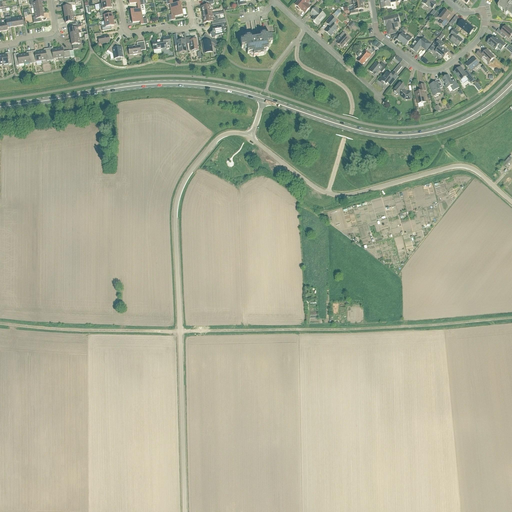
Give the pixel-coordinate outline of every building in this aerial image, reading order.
[(30,6),(33,6),(33,9),(42,8),(41,2),(39,3),(38,0),(36,0),(29,1),(30,6)] [(301,10),(305,13),(310,8),(306,4),(309,0),(300,0),(295,5),(301,10)] [(380,0),(382,9),(390,7),(390,4),(396,3),(395,0),(380,0)] [(433,0),(425,0),(423,3),(429,8),(430,7),(432,9),(436,4),(434,2),(435,1),(433,0)] [(511,0),(501,0),(498,7),(504,13),(504,14),(506,16),(507,14),(508,14),(511,17),(511,0)] [(169,5),(171,11),(181,10),(180,3),(172,4),(172,1),(166,2),(166,5),(169,5)] [(201,7),(202,13),(211,11),(210,6),(214,5),(213,2),(208,3),(208,6),(201,7)] [(73,3),(70,3),(63,5),(63,8),(63,13),(72,12),(71,6),(73,6),(73,3)] [(99,9),(100,14),(106,13),(106,10),(111,9),(110,3),(101,5),(102,8),(99,9)] [(364,9),(363,4),(353,5),(354,11),(350,11),(351,14),(359,13),(358,10),(364,9)] [(130,12),(131,17),(142,16),(142,15),(145,15),(145,11),(144,6),(137,7),(138,10),(130,11),(130,12)] [(312,20),(318,25),(326,16),(320,11),(319,12),(315,8),(311,14),(314,17),(312,20)] [(182,16),(181,10),(171,11),(171,15),(168,16),(168,21),(175,20),(175,17),(182,16)] [(441,21),(439,24),(444,28),(448,23),(445,21),(450,15),(445,11),(438,19),(441,21)] [(41,23),(40,19),(44,19),(43,13),(34,14),(35,18),(32,18),(33,24),(41,23)] [(100,17),(101,17),(101,18),(102,19),(104,18),(104,22),(113,21),(112,15),(107,16),(106,13),(100,14),(99,14),(100,17)] [(148,19),(146,20),(146,19),(142,20),(142,16),(131,17),(132,24),(140,23),(140,26),(147,24),(147,23),(149,23),(148,19)] [(203,18),(203,24),(211,22),(212,25),(218,24),(217,19),(216,19),(215,16),(203,18)] [(397,16),(383,19),(385,26),(386,26),(387,31),(388,34),(395,33),(394,29),(393,24),(399,23),(397,16)] [(70,26),(74,26),(77,25),(77,22),(74,22),(73,17),(64,19),(65,24),(70,23),(70,26)] [(333,25),(337,21),(333,18),(327,24),(330,27),(325,32),(331,37),(338,29),(333,25)] [(114,27),(113,21),(104,22),(105,26),(101,26),(102,32),(109,30),(109,27),(114,27)] [(461,21),(457,26),(469,35),(474,29),(465,22),(464,23),(461,21)] [(214,30),(215,37),(223,36),(222,30),(226,29),(225,24),(217,25),(218,29),(214,30)] [(81,25),(77,25),(74,26),(74,29),(69,30),(70,35),(78,34),(77,28),(81,28),(81,25)] [(498,30),(496,32),(504,39),(506,37),(509,39),(511,35),(511,31),(505,26),(501,32),(498,30)] [(406,47),(411,40),(412,38),(409,36),(407,36),(407,37),(404,35),(405,34),(401,30),(396,36),(399,38),(397,40),(406,47)] [(459,34),(454,30),(450,35),(453,37),(450,41),(458,47),(461,43),(462,44),(463,41),(462,40),(461,40),(457,36),(459,34)] [(337,44),(342,48),(349,40),(345,36),(346,35),(343,33),(339,37),(341,39),(337,44)] [(100,34),(94,35),(95,41),(98,40),(99,45),(109,43),(108,36),(101,37),(100,34)] [(203,37),(204,37),(205,42),(202,42),(204,54),(212,52),(210,41),(210,39),(210,38),(205,34),(203,37)] [(260,41),(256,41),(258,57),(263,56),(263,52),(268,51),(267,45),(272,44),(271,36),(266,37),(265,35),(259,36),(260,41)] [(171,49),(170,45),(169,37),(164,38),(163,40),(162,40),(159,40),(159,41),(152,42),(152,47),(153,47),(153,51),(166,49),(166,50),(171,49)] [(186,39),(187,45),(190,44),(191,51),(198,50),(196,40),(191,41),(190,38),(186,39)] [(251,42),(250,38),(244,39),(245,40),(240,41),(241,49),(246,48),(247,55),(252,54),(253,58),(258,57),(256,41),(251,42)] [(492,38),(487,44),(495,50),(497,48),(501,51),(505,45),(500,41),(498,43),(492,38)] [(78,49),(77,45),(80,44),(79,39),(70,40),(71,46),(72,46),(73,50),(78,49)] [(178,39),(174,40),(175,47),(178,47),(179,53),(180,53),(184,54),(184,53),(186,52),(184,41),(179,42),(178,39)] [(410,49),(416,53),(421,47),(426,51),(431,45),(423,39),(421,42),(418,40),(410,49)] [(444,45),(438,41),(435,46),(438,48),(435,52),(443,59),(448,53),(442,48),(444,45)] [(114,42),(107,51),(113,55),(114,60),(116,59),(116,60),(117,61),(118,62),(119,61),(120,61),(121,59),(123,58),(121,48),(120,48),(117,45),(114,42)] [(137,46),(128,48),(129,56),(141,54),(140,51),(145,51),(144,42),(137,43),(137,46)] [(62,48),(54,50),(56,59),(64,58),(64,59),(70,58),(69,51),(63,53),(62,48)] [(51,49),(46,50),(48,62),(53,61),(53,59),(56,59),(54,50),(51,50),(51,49)] [(368,59),(371,55),(371,56),(373,53),(368,49),(366,51),(365,50),(362,54),(360,53),(358,53),(357,55),(357,57),(359,59),(357,62),(362,65),(367,59),(368,59)] [(45,51),(38,52),(39,62),(46,60),(47,62),(48,62),(46,50),(45,50),(45,51)] [(479,51),(476,55),(481,60),(483,58),(489,63),(494,58),(487,50),(483,54),(479,51)] [(29,65),(32,64),(30,52),(28,53),(28,54),(22,55),(23,64),(29,63),(29,65)] [(34,52),(30,52),(32,64),(36,63),(36,62),(39,62),(38,52),(34,53),(34,52)] [(7,55),(2,56),(3,65),(8,64),(8,65),(12,65),(10,53),(7,54),(7,55)] [(17,55),(13,55),(15,67),(19,66),(19,65),(23,64),(22,55),(17,56),(17,55)] [(465,65),(471,72),(479,65),(474,59),(465,65)] [(379,66),(377,64),(370,72),(375,76),(379,71),(382,73),(386,67),(382,63),(379,66)] [(454,73),(460,81),(467,76),(469,80),(472,78),(468,72),(465,74),(461,68),(461,67),(454,73)] [(382,78),(378,82),(383,85),(384,84),(386,86),(388,83),(389,83),(396,76),(392,73),(390,76),(387,73),(383,78),(382,78)] [(448,76),(442,79),(446,86),(445,86),(446,89),(450,87),(453,92),(459,88),(455,81),(452,83),(448,76)] [(436,83),(430,86),(434,97),(434,96),(435,97),(438,96),(438,95),(441,94),(440,89),(443,88),(439,80),(435,82),(436,83)] [(400,83),(393,91),(399,96),(405,101),(411,100),(411,93),(407,93),(404,91),(406,88),(400,83)] [(415,93),(418,104),(426,103),(424,92),(425,91),(424,85),(419,86),(421,92),(415,93)] [(507,169),(511,163),(511,159),(509,157),(503,165),(507,169)]
